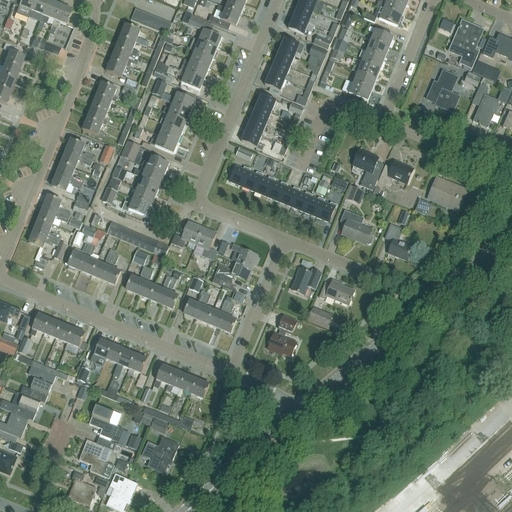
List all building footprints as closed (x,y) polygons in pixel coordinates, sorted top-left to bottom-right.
[(35,0),(21,0),(15,0),(11,11),(16,13),(13,20),(17,22),(20,15),(21,15),(23,9),(30,12),(35,0)] [(48,2),(44,0),(35,0),(30,12),(28,18),(26,25),(30,27),(33,19),(35,14),(42,17),(48,2)] [(197,0),(191,0),(188,8),(193,10),(197,0)] [(222,0),(228,2),(226,9),(241,16),(246,4),(236,0),(222,0)] [(317,0),(300,0),(298,7),(314,13),(318,2),(319,1),(317,0)] [(402,18),(407,7),(389,0),(387,0),(386,5),(379,2),(377,7),(380,9),(402,18)] [(48,19),(54,21),(60,6),(48,2),(42,17),(40,23),(39,23),(36,29),(41,31),(44,25),(45,25),(48,19)] [(343,2),(339,11),(344,13),(348,4),(343,2)] [(72,11),(60,6),(54,21),(51,27),(48,34),(52,36),(56,29),(55,29),(57,29),(59,23),(66,26),(72,11)] [(236,28),(241,16),(226,9),(225,10),(219,7),(217,11),(224,14),(221,21),(214,18),(211,24),(228,31),(230,25),(236,28)] [(293,18),(294,19),(309,25),(314,13),(298,7),(293,18)] [(374,17),(366,14),(364,20),(374,24),(376,20),(398,29),(402,18),(380,9),(378,14),(376,13),(374,17)] [(136,24),(140,12),(135,10),(131,22),(136,24)] [(340,22),(344,13),(339,11),(335,20),(340,22)] [(141,26),(146,14),(140,12),(136,24),(141,26)] [(151,16),(146,14),(141,26),(146,28),(151,16)] [(346,15),(342,27),(343,30),(342,31),(347,33),(353,18),(346,15)] [(151,30),(156,18),(151,16),(146,28),(151,30)] [(156,18),(151,30),(157,32),(161,21),(156,18)] [(201,31),(205,23),(191,18),(188,26),(201,31)] [(309,25),(294,19),(293,18),(288,30),(307,38),(309,33),(311,34),(314,27),(309,25)] [(162,34),(166,23),(161,21),(157,32),(162,34)] [(7,22),(4,40),(16,42),(19,24),(7,22)] [(475,51),(481,38),(474,36),(477,28),(462,22),(449,53),(462,58),(459,65),(472,70),(479,53),(475,51)] [(166,23),(162,34),(167,36),(171,25),(166,23)] [(141,32),(125,25),(120,38),(136,44),(141,32)] [(333,25),(330,33),(335,36),(338,27),(333,25)] [(367,41),(371,42),(389,49),(394,39),(389,37),(391,33),(377,27),(373,37),(369,36),(367,41)] [(222,39),(210,34),(204,31),(199,42),(218,50),(222,39)] [(338,42),(342,44),(347,46),(351,35),(347,33),(342,31),(338,42)] [(318,37),(315,45),(329,50),(335,36),(330,33),(327,40),(318,37)] [(511,58),(511,41),(499,36),(496,42),(490,39),(483,56),(493,60),(496,54),(510,60),(511,59),(511,58)] [(45,41),(34,37),(30,47),(41,51),(45,41)] [(120,38),(115,49),(131,56),(136,58),(138,53),(133,50),(136,44),(120,38)] [(280,50),(296,56),(295,59),(300,61),(302,55),(297,53),(300,46),(285,39),(280,50)] [(160,40),(155,51),(161,53),(165,42),(160,40)] [(218,50),(199,42),(195,52),(213,60),(218,50)] [(342,44),(338,42),(334,52),(338,53),(342,44)] [(366,53),(385,60),(389,49),(371,42),(368,48),(365,46),(363,51),(366,53)] [(58,57),(61,49),(46,43),(43,51),(58,57)] [(173,48),(167,45),(164,51),(170,54),(173,48)] [(324,60),(327,53),(313,46),(308,56),(318,60),(316,67),(321,69),(324,60)] [(115,49),(111,61),(126,67),(131,56),(115,49)] [(291,67),(295,59),(296,56),(280,50),(276,61),(291,67)] [(156,65),(161,53),(155,51),(151,63),(156,65)] [(25,58),(9,52),(4,63),(20,70),(25,58)] [(195,52),(190,63),(209,71),(213,60),(195,52)] [(334,52),(329,62),(334,64),(335,61),(340,63),(343,56),(338,53),(334,52)] [(385,60),(366,53),(362,63),(381,71),(385,60)] [(170,67),(174,58),(172,57),(168,56),(164,65),(170,67)] [(123,74),(126,67),(111,61),(106,73),(125,80),(127,75),(123,74)] [(291,67),(276,61),(270,74),(285,81),(291,83),(293,79),(287,77),(291,67)] [(330,75),(334,64),(329,62),(325,73),(330,75)] [(4,63),(0,74),(0,75),(15,82),(20,70),(4,63)] [(151,63),(145,76),(151,78),(156,65),(151,63)] [(161,73),(166,75),(170,67),(164,65),(158,63),(156,71),(161,73)] [(204,81),(209,71),(190,63),(186,73),(204,81)] [(352,72),(358,74),(376,81),(381,71),(362,63),(360,69),(354,67),(352,72)] [(317,78),(321,69),(316,67),(312,76),(317,78)] [(486,67),(482,78),(496,84),(501,73),(486,67)] [(161,73),(156,71),(153,77),(166,82),(168,76),(166,75),(161,73)] [(200,92),(204,81),(186,73),(183,79),(179,78),(177,83),(200,92)] [(325,85),(330,75),(325,73),(321,83),(325,85)] [(434,84),(427,101),(442,107),(441,109),(453,114),(459,99),(450,95),(457,79),(443,73),(438,85),(434,84)] [(464,83),(477,89),(481,79),(468,73),(464,83)] [(285,81),(270,74),(265,87),(280,93),(285,81)] [(376,81),(358,74),(354,84),(372,92),(376,81)] [(15,82),(0,75),(0,89),(10,93),(15,82)] [(145,76),(141,87),(146,89),(151,78),(145,76)] [(139,84),(127,80),(125,86),(136,91),(139,84)] [(311,92),(314,84),(309,81),(306,90),(311,92)] [(158,82),(152,94),(162,99),(167,86),(158,82)] [(101,84),(97,96),(112,102),(112,103),(115,104),(117,98),(114,97),(117,90),(101,84)] [(368,103),(372,92),(354,84),(349,95),(368,103)] [(480,88),(472,105),(479,108),(473,123),(488,129),(500,101),(486,95),(488,91),(489,88),(481,85),(480,88)] [(10,93),(0,89),(0,103),(5,105),(10,93)] [(122,95),(132,99),(135,93),(124,89),(122,95)] [(503,89),(501,95),(508,98),(511,93),(503,89)] [(307,102),(311,92),(306,90),(302,100),(307,102)] [(173,105),(191,113),(196,102),(184,97),(177,94),(175,100),(170,99),(168,103),(173,105)] [(186,94),(184,97),(196,102),(197,98),(186,94)] [(112,103),(112,102),(97,96),(92,108),(107,114),(112,103)] [(276,102),(261,96),(256,107),(272,114),(276,102)] [(151,97),(147,107),(152,109),(156,99),(151,97)] [(137,112),(141,101),(136,99),(132,110),(137,112)] [(187,123),(191,113),(173,105),(170,111),(165,108),(163,113),(168,116),(187,123)] [(289,112),(296,114),(292,123),(297,125),(301,117),(304,110),(292,105),(289,112)] [(147,120),(152,109),(147,107),(143,118),(147,120)] [(268,121),(272,114),(256,107),(251,119),(267,126),(270,127),(272,123),(268,121)] [(105,121),(107,114),(92,108),(87,119),(103,126),(102,126),(106,128),(108,122),(105,121)] [(132,110),(127,122),(132,124),(137,112),(132,110)] [(182,135),(187,123),(168,116),(166,122),(162,120),(160,125),(164,126),(164,127),(182,135)] [(147,120),(143,118),(138,128),(143,130),(147,120)] [(102,126),(103,126),(87,119),(82,131),(103,139),(105,134),(100,132),(102,126)] [(267,126),(251,119),(246,131),(262,138),(267,126)] [(127,135),(132,124),(127,122),(122,133),(127,135)] [(293,135),(297,125),(292,123),(288,132),(293,135)] [(164,127),(159,137),(178,145),(182,135),(164,127)] [(138,141),(143,130),(138,128),(134,139),(138,141)] [(257,149),(262,151),(264,147),(259,145),(262,138),(246,131),(241,143),(257,149)] [(123,148),(127,135),(122,133),(117,146),(123,148)] [(174,156),(178,145),(159,137),(157,143),(152,141),(150,146),(155,148),(174,156)] [(286,138),(282,147),(287,149),(291,140),(286,138)] [(85,157),(81,155),(85,146),(71,141),(67,153),(93,163),(94,159),(86,155),(85,157)] [(121,158),(134,163),(141,149),(127,143),(121,158)] [(109,147),(104,164),(109,166),(114,149),(109,147)] [(287,149),(282,147),(278,156),(283,158),(287,149)] [(239,149),(236,157),(249,163),(253,154),(239,149)] [(360,152),(353,167),(367,172),(361,186),(360,186),(360,187),(373,192),(380,176),(373,173),(378,159),(360,152)] [(91,168),(93,163),(67,153),(62,165),(75,170),(79,162),(82,163),(82,164),(91,168)] [(120,158),(116,168),(125,172),(130,161),(120,158)] [(142,167),(146,169),(165,176),(169,165),(151,158),(148,164),(144,162),(142,167)] [(272,169),(274,163),(268,160),(266,166),(272,169)] [(413,171),(395,163),(392,171),(385,168),(379,183),(390,187),(393,180),(407,185),(413,171)] [(62,165),(56,178),(83,187),(85,182),(76,179),(76,180),(72,178),(75,170),(62,165)] [(242,188),(249,172),(250,173),(251,171),(244,168),(243,170),(236,167),(229,183),(242,188)] [(125,172),(116,168),(111,179),(112,179),(121,183),(123,183),(127,173),(125,172)] [(146,169),(142,179),(161,187),(165,176),(146,169)] [(242,188),(254,193),(261,178),(262,178),(263,176),(257,173),(256,176),(250,173),(249,172),(242,188)] [(69,185),(73,186),(72,188),(81,191),(83,187),(56,178),(52,188),(66,193),(69,185)] [(268,181),(262,178),(261,178),(254,193),(267,199),(273,183),(275,183),(276,181),(269,178),(268,181)] [(305,178),(303,185),(308,187),(311,180),(305,178)] [(118,190),(121,183),(112,179),(108,187),(118,190)] [(156,197),(161,187),(142,179),(138,190),(156,197)] [(335,180),(332,188),(344,193),(347,185),(335,180)] [(431,194),(437,196),(434,202),(459,212),(467,192),(437,180),(431,194)] [(318,193),(327,196),(332,184),(323,181),(318,193)] [(275,183),(273,183),(267,199),(279,204),(286,188),(287,188),(288,186),(281,183),(281,186),(275,183)] [(287,188),(286,188),(279,204),(291,209),(298,193),(300,193),(300,191),(294,188),(293,191),(287,188)] [(353,188),(352,192),(348,201),(355,203),(357,197),(361,198),(363,192),(353,188)] [(113,201),(116,193),(107,189),(103,200),(107,202),(109,199),(113,201)] [(156,197),(138,190),(133,200),(152,208),(156,197)] [(304,214),(311,198),(312,198),(313,196),(306,194),(305,196),(299,193),(300,193),(298,193),(291,209),(304,214)] [(88,207),(91,201),(79,196),(76,203),(88,207)] [(44,209),(70,220),(72,215),(59,210),(62,203),(49,197),(44,209)] [(312,199),(312,198),(311,198),(304,214),(317,219),(323,203),(324,203),(325,201),(319,199),(318,201),(312,199)] [(128,211),(147,219),(152,208),(133,200),(131,206),(125,203),(123,210),(128,213),(128,211)] [(427,217),(431,206),(420,201),(415,212),(427,217)] [(323,203),(317,219),(329,224),(335,209),(336,209),(338,206),(331,204),(330,206),(324,204),(324,203),(323,203)] [(76,204),(75,206),(73,212),(86,217),(88,211),(89,209),(76,204)] [(68,224),(70,220),(44,209),(39,221),(52,226),(56,218),(60,219),(59,221),(68,224)] [(372,232),(360,227),(363,219),(345,212),(341,223),(346,225),(342,236),(366,246),(366,245),(369,246),(371,245),(373,239),(372,237),(370,236),(372,232)] [(402,213),(398,224),(404,227),(408,215),(402,213)] [(97,229),(100,219),(95,217),(91,226),(97,229)] [(80,231),(82,225),(71,220),(68,227),(80,231)] [(49,235),(52,226),(39,221),(34,233),(60,243),(62,238),(53,235),(53,236),(49,235)] [(195,246),(196,244),(203,228),(189,223),(182,239),(175,236),(171,245),(182,250),(186,242),(195,246)] [(112,237),(117,226),(111,224),(107,235),(112,237)] [(118,240),(123,229),(117,226),(112,237),(118,240)] [(391,226),(385,240),(393,243),(389,255),(407,262),(412,248),(398,243),(403,231),(391,226)] [(74,254),(68,267),(80,272),(90,246),(91,246),(93,240),(93,239),(96,232),(85,227),(82,234),(86,236),(83,243),(86,245),(83,253),(84,254),(83,258),(74,254)] [(211,251),(210,250),(216,234),(203,228),(196,244),(195,246),(205,250),(201,258),(207,260),(211,251)] [(123,229),(118,240),(124,242),(129,231),(123,229)] [(130,245),(134,234),(129,231),(124,242),(130,245)] [(53,259),(61,262),(68,246),(60,243),(34,233),(29,244),(43,250),(45,244),(49,246),(50,244),(58,247),(53,259)] [(135,247),(140,236),(134,234),(130,245),(135,247)] [(140,236),(135,247),(141,250),(146,239),(140,236)] [(90,246),(80,272),(93,278),(99,264),(97,264),(99,258),(93,255),(96,248),(95,248),(99,241),(93,239),(93,240),(91,246),(90,246)] [(147,252),(152,241),(146,239),(141,250),(147,252)] [(147,252),(153,255),(157,244),(152,241),(147,252)] [(223,256),(228,245),(222,243),(217,254),(223,256)] [(158,257),(163,246),(157,244),(153,255),(158,257)] [(242,251),(243,249),(234,245),(231,251),(239,254),(236,263),(253,270),(258,257),(242,251)] [(163,246),(158,257),(164,260),(169,249),(163,246)] [(211,251),(207,260),(213,262),(216,253),(211,251)] [(144,268),(148,256),(137,252),(132,263),(144,268)] [(115,256),(110,254),(106,263),(107,264),(106,267),(99,264),(93,278),(103,282),(115,256)] [(119,258),(115,256),(103,282),(115,287),(121,274),(112,270),(114,266),(115,267),(119,258)] [(162,259),(155,256),(151,264),(159,267),(162,259)] [(39,263),(45,266),(48,260),(42,257),(39,263)] [(248,283),(253,270),(236,263),(232,272),(224,268),(224,269),(219,267),(215,278),(231,285),(234,277),(248,283)] [(162,272),(170,275),(172,270),(164,267),(162,272)] [(140,282),(132,278),(126,292),(138,296),(149,271),(144,269),(141,278),(142,278),(140,282)] [(296,278),(297,278),(291,291),(304,297),(308,288),(315,290),(321,275),(312,272),(311,275),(299,270),(296,278)] [(138,296),(149,301),(155,288),(147,285),(149,281),(150,281),(154,273),(149,271),(138,296)] [(164,292),(155,288),(149,301),(161,306),(172,280),(168,279),(164,287),(165,288),(164,292)] [(193,279),(189,290),(199,294),(203,283),(193,279)] [(177,282),(172,280),(161,306),(173,311),(179,298),(170,294),(172,291),(173,291),(177,282)] [(339,285),(339,284),(332,282),(331,286),(325,284),(319,299),(325,302),(326,298),(349,307),(355,292),(339,285)] [(184,316),(196,320),(206,295),(202,293),(199,302),(200,302),(198,306),(190,302),(184,316)] [(208,305),(211,297),(206,295),(196,320),(207,325),(212,312),(205,309),(206,305),(208,305)] [(233,301),(243,305),(245,299),(236,295),(233,301)] [(18,319),(21,312),(0,302),(0,322),(6,325),(10,316),(18,319)] [(221,316),(212,312),(207,325),(219,330),(230,304),(225,302),(222,311),(223,312),(221,316)] [(231,335),(236,322),(228,318),(229,315),(231,315),(234,306),(230,304),(219,330),(231,335)] [(308,321),(328,330),(333,316),(313,308),(308,321)] [(305,311),(299,313),(301,320),(307,317),(305,311)] [(37,333),(44,336),(51,320),(39,315),(30,336),(35,338),(37,333)] [(31,318),(25,316),(19,328),(26,331),(31,318)] [(297,323),(284,317),(278,330),(280,331),(278,337),(274,335),(268,351),(276,354),(277,352),(291,358),(297,344),(284,339),(286,334),(292,336),(296,327),(297,323)] [(44,336),(56,341),(62,325),(51,320),(44,336)] [(56,341),(68,345),(74,330),(62,325),(56,341)] [(19,330),(15,339),(21,342),(25,333),(19,330)] [(86,335),(74,330),(68,345),(80,350),(82,343),(86,335)] [(18,353),(26,356),(32,342),(24,339),(18,353)] [(0,350),(14,357),(17,349),(0,341),(0,350)] [(99,358),(106,361),(113,346),(101,341),(92,361),(97,363),(99,358)] [(82,343),(80,350),(85,352),(88,346),(82,343)] [(118,366),(124,351),(113,346),(106,361),(118,366)] [(129,371),(136,356),(124,351),(118,366),(113,377),(118,379),(123,368),(129,371)] [(129,371),(128,374),(133,376),(134,373),(141,376),(148,360),(136,356),(129,371)] [(19,363),(31,368),(33,363),(21,358),(19,363)] [(40,371),(43,367),(33,363),(31,368),(40,371)] [(40,371),(55,377),(57,373),(43,367),(40,371)] [(156,382),(168,387),(174,371),(163,367),(156,382)] [(23,388),(20,395),(45,405),(56,378),(31,368),(28,376),(35,379),(31,391),(23,388)] [(82,369),(77,381),(84,384),(89,372),(82,369)] [(180,392),(186,376),(174,371),(168,387),(166,391),(171,393),(173,389),(179,391),(180,392)] [(65,382),(67,377),(57,373),(55,377),(65,382)] [(186,376),(180,392),(179,391),(177,397),(181,399),(183,393),(191,396),(191,397),(198,381),(186,376)] [(203,402),(210,386),(198,381),(191,397),(191,396),(190,399),(195,401),(196,398),(203,402)] [(109,387),(107,393),(105,398),(117,402),(119,398),(116,396),(118,391),(109,387)] [(93,393),(105,398),(107,393),(95,388),(93,393)] [(147,405),(153,392),(147,390),(142,403),(147,405)] [(45,405),(20,395),(24,397),(19,409),(3,402),(0,409),(8,413),(33,422),(41,404),(45,405)] [(129,402),(119,398),(117,402),(127,407),(129,402)] [(171,415),(174,410),(164,405),(161,411),(171,415)] [(97,406),(89,426),(102,431),(100,436),(111,441),(119,444),(124,432),(123,430),(116,427),(115,428),(109,426),(109,425),(114,412),(97,406)] [(154,418),(157,413),(145,408),(143,413),(154,418)] [(33,423),(33,422),(8,413),(12,414),(7,426),(0,423),(0,437),(6,440),(8,435),(21,440),(29,421),(33,423)] [(154,418),(166,423),(168,418),(157,413),(154,418)] [(182,417),(180,422),(177,427),(190,432),(194,422),(182,417)] [(177,427),(180,422),(168,418),(166,423),(177,427)] [(151,430),(164,436),(169,425),(155,419),(151,430)] [(143,440),(132,436),(127,448),(139,452),(143,440)] [(153,460),(150,467),(164,474),(170,462),(172,463),(180,447),(163,439),(157,451),(148,447),(144,456),(153,460)] [(87,442),(79,462),(92,467),(90,472),(109,480),(114,467),(108,464),(107,465),(106,465),(99,462),(99,461),(104,449),(96,446),(87,442)] [(111,443),(108,450),(114,453),(116,446),(111,443)] [(0,470),(10,474),(16,459),(0,452),(0,470)] [(115,470),(124,473),(127,464),(118,461),(115,470)] [(75,474),(72,480),(76,482),(68,500),(82,506),(83,502),(90,505),(97,490),(82,484),(85,478),(75,474)] [(115,475),(110,488),(116,491),(108,507),(109,507),(108,508),(108,510),(110,511),(109,511),(113,511),(115,511),(115,510),(120,511),(123,511),(128,501),(131,502),(138,486),(115,475)] [(97,479),(95,485),(101,488),(97,496),(102,498),(108,484),(97,479)] [(401,511),(412,504),(403,493),(380,511),(401,511)]
